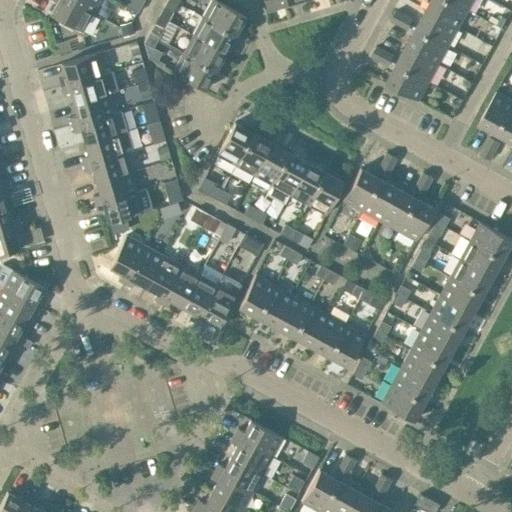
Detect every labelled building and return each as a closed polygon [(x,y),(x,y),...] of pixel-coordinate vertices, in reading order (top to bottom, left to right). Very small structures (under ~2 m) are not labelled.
[(50,13),(81,31),(92,12),(69,0),(53,0),(56,1),(50,13)] [(69,0),(92,12),(98,0),(69,0)] [(166,0),(163,6),(173,12),(177,3),(172,0),(166,0)] [(211,0),(202,16),(235,34),(245,16),(216,0),(211,0)] [(263,0),(266,9),(286,3),(285,0),(263,0)] [(430,0),(426,9),(458,27),(468,9),(451,0),(430,0)] [(451,0),(468,9),(473,0),(451,0)] [(416,27),(449,45),(458,27),(426,9),(416,27)] [(391,19),(399,24),(405,15),(396,10),(391,19)] [(399,24),(408,29),(413,19),(405,15),(399,24)] [(192,34),(225,52),(235,34),(202,16),(192,34)] [(148,33),(158,39),(162,30),(153,25),(148,33)] [(406,45),(439,63),(449,45),(416,27),(406,45)] [(143,42),(153,47),(158,39),(148,33),(143,42)] [(182,52),(215,70),(225,52),(192,34),(182,52)] [(397,63),(429,81),(439,63),(406,45),(397,63)] [(371,55),(380,60),(385,50),(376,46),(371,55)] [(380,60),(389,65),(394,55),(385,50),(380,60)] [(172,71),(205,89),(215,70),(182,52),(172,71)] [(60,85),(102,73),(96,53),(61,63),(65,76),(58,78),(60,85)] [(386,82),(419,99),(429,81),(397,63),(386,82)] [(73,103),(107,93),(117,90),(111,70),(102,73),(60,85),(62,93),(69,91),(73,103)] [(479,123),(498,133),(511,106),(511,99),(497,91),(479,123)] [(72,124),(113,112),(107,93),(73,103),(76,115),(69,117),(72,124)] [(511,106),(498,133),(511,141),(511,106)] [(84,142),(119,132),(113,112),(72,124),(74,132),(81,130),(84,142)] [(235,165),(253,132),(234,122),(216,154),(235,165)] [(83,164),(125,152),(132,149),(126,130),(119,132),(84,142),(88,154),(81,156),(83,164)] [(253,174),(271,142),(253,132),(235,165),(253,174)] [(485,145),(495,150),(499,141),(490,136),(485,145)] [(271,184),(288,152),(271,142),(253,174),(271,184)] [(480,154),(490,159),(495,150),(485,145),(480,154)] [(96,181),(130,171),(125,152),(83,164),(85,171),(92,169),(96,181)] [(283,204),(289,194),(306,161),(288,152),(271,184),(265,194),(283,204)] [(381,161),(391,166),(396,157),(386,152),(381,161)] [(289,194),(307,204),(324,171),(306,161),(289,194)] [(377,169),(386,175),(391,166),(381,161),(377,169)] [(342,200),(361,210),(378,178),(360,167),(342,200)] [(94,203),(136,191),(130,171),(96,181),(99,193),(92,195),(94,203)] [(307,204),(325,214),(343,181),(324,171),(307,204)] [(417,180),(427,186),(432,177),(422,172),(417,180)] [(0,187),(8,185),(6,178),(0,179),(0,187)] [(361,210),(379,220),(396,187),(378,178),(361,210)] [(413,189),(422,194),(427,186),(417,180),(413,189)] [(0,187),(0,209),(7,207),(4,195),(11,193),(8,185),(0,187)] [(208,194),(216,199),(221,189),(213,185),(208,194)] [(379,220),(396,230),(414,197),(396,187),(379,220)] [(216,199),(225,204),(230,194),(221,189),(216,199)] [(104,208),(107,221),(142,211),(136,191),(94,203),(97,210),(104,208)] [(396,230),(415,240),(433,207),(414,197),(396,230)] [(243,214),(252,218),(257,209),(249,204),(243,214)] [(0,209),(0,230),(20,225),(18,217),(11,219),(7,207),(0,209)] [(252,218),(261,223),(266,214),(257,209),(252,218)] [(434,221),(444,227),(449,218),(439,213),(434,221)] [(430,230),(439,235),(444,227),(434,221),(430,230)] [(469,240),(501,258),(511,239),(479,221),(469,240)] [(217,240),(225,245),(234,228),(226,223),(217,240)] [(279,233),(288,238),(293,228),(284,224),(279,233)] [(0,230),(0,252),(19,247),(15,234),(22,232),(20,225),(0,230)] [(288,238),(297,243),(302,233),(293,228),(288,238)] [(237,244),(257,254),(263,243),(243,233),(237,244)] [(124,283),(144,245),(125,235),(108,266),(120,273),(117,279),(124,283)] [(459,258),(491,276),(501,258),(469,240),(459,258)] [(145,286),(162,255),(144,245),(124,283),(131,286),(134,280),(145,286)] [(279,254),(287,259),(293,250),(284,245),(279,254)] [(415,257),(424,262),(429,254),(420,248),(415,257)] [(287,259),(296,264),(301,254),(293,250),(287,259)] [(160,302),(180,264),(162,255),(145,286),(156,292),(153,299),(160,302)] [(410,266),(420,271),(424,262),(415,257),(410,266)] [(449,276),(482,294),(491,276),(459,258),(449,276)] [(181,306),(198,274),(180,264),(160,302),(166,306),(170,300),(181,306)] [(315,274),(323,279),(328,269),(320,264),(315,274)] [(11,268),(1,287),(39,307),(42,301),(36,297),(43,285),(11,268)] [(323,279),(332,283),(337,274),(328,269),(323,279)] [(206,319),(218,326),(241,283),(221,273),(216,284),(195,322),(202,325),(206,319)] [(189,318),(195,322),(216,284),(198,274),(181,306),(192,312),(189,318)] [(237,306),(256,316),(274,284),(255,274),(237,306)] [(439,294),(472,311),(482,294),(449,276),(439,294)] [(256,316),(274,326),(292,294),(274,284),(256,316)] [(350,293),(359,298),(364,289),(356,284),(350,293)] [(395,293),(405,298),(410,289),(400,284),(395,293)] [(1,287),(0,288),(0,309),(23,322),(29,311),(35,314),(39,307),(1,287)] [(359,298),(368,303),(373,293),(364,289),(359,298)] [(391,302),(400,307),(405,298),(395,293),(391,302)] [(274,326),(292,336),(310,304),(292,294),(274,326)] [(430,312),(462,329),(472,311),(439,294),(430,312)] [(292,336),(310,346),(328,313),(310,304),(292,336)] [(0,309),(0,332),(19,343),(23,336),(17,333),(23,322),(0,309)] [(420,330),(452,347),(462,329),(430,312),(420,330)] [(310,346),(328,355),(346,323),(328,313),(310,346)] [(376,329),(385,334),(390,325),(381,320),(376,329)] [(328,355),(347,366),(364,333),(346,323),(328,355)] [(371,337),(380,343),(385,334),(376,329),(371,337)] [(410,347),(443,365),(452,347),(420,330),(410,347)] [(0,332),(0,356),(3,358),(9,347),(15,350),(19,343),(0,332)] [(400,365),(433,383),(443,365),(410,347),(400,365)] [(356,364),(366,370),(370,361),(361,356),(356,364)] [(351,373),(361,378),(366,370),(356,364),(351,373)] [(391,383),(423,401),(433,383),(400,365),(391,383)] [(380,402),(413,420),(423,401),(391,383),(380,402)] [(234,434),(271,455),(282,436),(250,419),(244,431),(237,428),(234,434)] [(230,456),(262,473),(271,455),(234,434),(230,441),(236,445),(230,456)] [(340,462),(350,468),(354,459),(345,454),(340,462)] [(214,470),(252,491),(262,473),(230,456),(224,467),(218,463),(214,470)] [(335,471),(345,476),(350,468),(340,462),(335,471)] [(301,501),(319,511),(337,479),(318,469),(301,501)] [(210,492),(242,509),(252,491),(214,470),(210,477),(217,480),(210,492)] [(376,482),(385,487),(390,478),(381,473),(376,482)] [(319,511),(320,511),(342,511),(355,489),(337,479),(319,511)] [(371,491),(381,496),(385,487),(376,482),(371,491)] [(342,511),(365,511),(373,499),(355,489),(342,511)] [(0,503),(0,511),(19,511),(29,495),(22,491),(19,497),(7,491),(0,503)] [(194,506),(205,511),(240,511),(242,509),(210,492),(204,503),(198,499),(194,506)] [(414,504),(429,511),(434,511),(439,503),(420,493),(414,504)] [(19,511),(42,511),(43,511),(32,505),(36,498),(29,495),(19,511)] [(365,511),(389,511),(392,509),(373,499),(365,511)]
